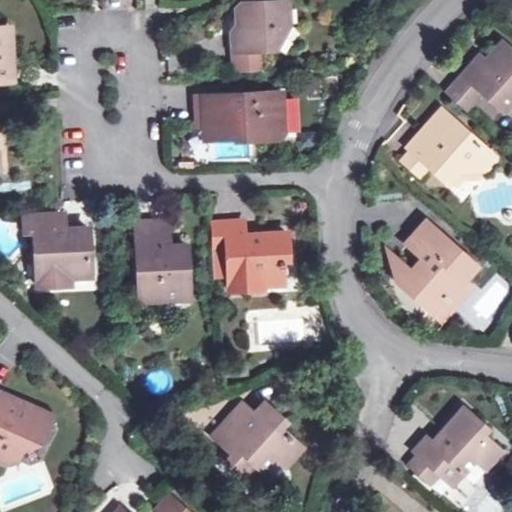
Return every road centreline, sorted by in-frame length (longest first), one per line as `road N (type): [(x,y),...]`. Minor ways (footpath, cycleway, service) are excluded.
road 1 (residential): [(143,187),(138,24),(67,27),(73,190)]
road 2 (residential): [(333,181),(408,42),(456,0)]
road 3 (residential): [(333,181),(143,187)]
road 4 (residential): [(377,359),(341,297),(333,181)]
road 5 (residential): [(347,511),(377,359)]
road 6 (residential): [(377,359),(511,374)]
